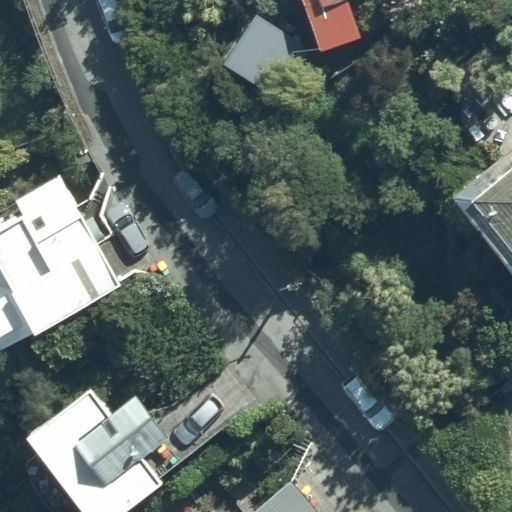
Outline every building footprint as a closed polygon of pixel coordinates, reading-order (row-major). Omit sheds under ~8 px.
[(359,48),(344,7),(361,0),(294,0),(317,63),(359,48)] [(511,149),(442,206),(511,291),(511,149)] [(0,360),(21,348),(24,353),(116,298),(60,178),(12,206),(20,223),(0,234),(0,360)] [(91,392),(14,456),(59,511),(137,511),(159,494),(139,471),(164,450),(130,409),(115,421),(91,392)] [(301,511),(285,491),(261,511),(301,511)]
